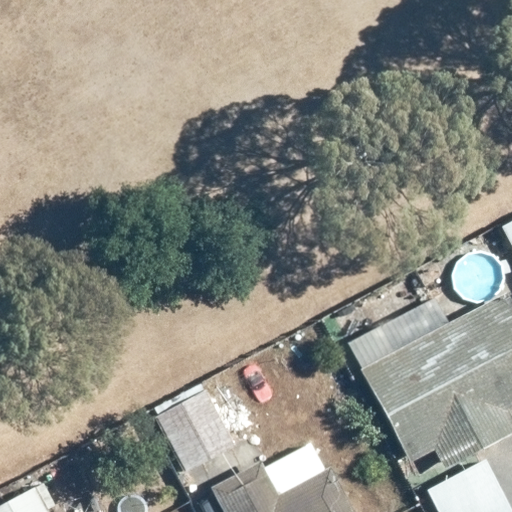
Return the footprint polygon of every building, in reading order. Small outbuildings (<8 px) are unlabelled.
[(511,217),(502,223),(511,243),(511,217)] [(511,406),(511,310),(503,292),(357,367),(407,465),(434,451),(443,468),(511,433),(511,429),(502,411),(511,406)] [(236,441),(201,383),(150,414),(184,472),(236,441)] [(332,484),(306,436),(206,491),(217,511),(347,511),(342,502),(332,484)] [(502,511),(508,509),(481,458),(424,489),(436,511),(502,511)] [(47,511),(35,488),(0,506),(0,511),(47,511)]
